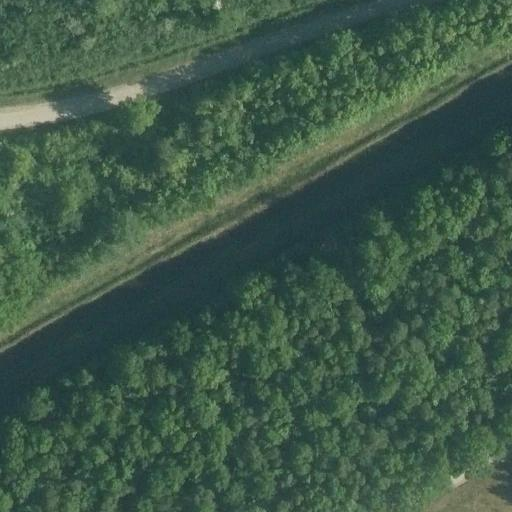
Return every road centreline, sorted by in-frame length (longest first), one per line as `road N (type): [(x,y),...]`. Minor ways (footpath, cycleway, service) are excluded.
road 1 (track): [(454,0),(300,32),(70,110),(0,114)]
road 2 (unknown): [(397,511),(511,447)]
